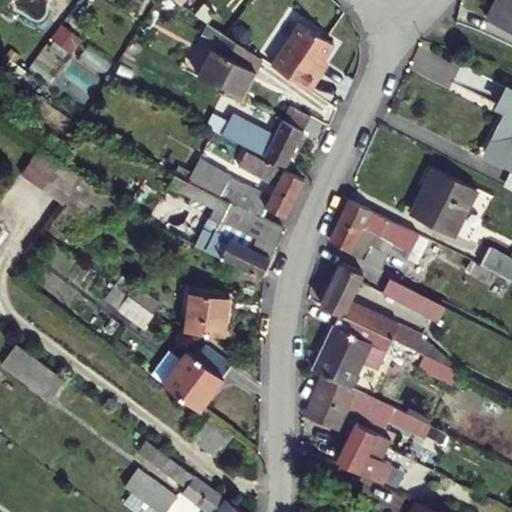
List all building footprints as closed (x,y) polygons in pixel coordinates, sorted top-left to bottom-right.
[(511,0),(496,0),(488,16),(511,28),(511,0)] [(201,19),(209,9),(201,4),(194,15),(201,19)] [(213,12),(209,9),(201,19),(206,22),(213,12)] [(337,40),(304,18),(270,66),(309,92),(320,76),(314,73),(337,40)] [(197,77),(240,99),(261,60),(224,34),(207,23),(200,34),(214,43),(197,77)] [(72,58),(85,41),(61,24),(29,69),(80,105),(100,78),(72,58)] [(511,88),(510,87),(500,107),(502,108),(507,112),(490,145),(508,155),(504,162),(511,165),(511,88)] [(251,105),(240,99),(232,114),(243,119),(251,105)] [(308,117),(289,106),(281,121),(273,116),(262,138),(228,122),(221,135),(284,167),(308,117)] [(508,155),(490,145),(486,153),(504,162),(508,155)] [(64,203),(82,178),(56,159),(39,147),(21,172),(64,203)] [(186,181),(261,219),(266,208),(285,217),(302,180),(245,151),(240,163),(246,166),(244,171),(273,186),(269,196),(198,160),(191,172),(186,181)] [(191,172),(177,165),(172,174),(174,175),(186,181),(191,172)] [(478,188),(435,167),(412,212),(455,234),(478,188)] [(282,229),(261,219),(186,181),(174,175),(168,187),(211,209),(208,217),(253,238),(249,247),(214,230),(212,233),(201,228),(194,244),(219,255),(218,258),(260,277),(282,229)] [(113,200),(82,178),(64,203),(52,221),(81,243),(113,200)] [(168,185),(157,178),(150,189),(162,196),(168,185)] [(419,234),(351,201),(332,240),(351,248),(351,254),(396,275),(404,261),(382,250),(387,241),(409,251),(419,234)] [(453,266),(419,245),(401,277),(437,297),(453,266)] [(511,257),(489,246),(480,265),(490,270),(511,280),(511,257)] [(490,270),(480,265),(471,260),(466,272),(485,281),(490,270)] [(399,342),(408,326),(353,299),(366,274),(344,262),(323,304),(341,313),(393,338),(399,342)] [(115,285),(120,290),(153,314),(160,305),(122,277),(115,285)] [(417,310),(424,297),(397,283),(390,280),(383,293),(417,310)] [(153,314),(120,290),(110,302),(142,327),(153,314)] [(229,297),(189,291),(183,330),(223,335),(229,297)] [(443,307),(424,297),(417,310),(438,320),(443,307)] [(393,338),(341,313),(314,369),(323,374),(352,388),(365,362),(378,368),(393,338)] [(399,342),(424,354),(428,356),(433,344),(423,338),(425,334),(408,326),(399,342)] [(64,380),(15,343),(1,364),(48,400),(64,380)] [(231,364),(204,344),(194,356),(185,349),(179,357),(167,348),(148,374),(198,410),(231,364)] [(459,371),(428,356),(424,354),(418,368),(452,384),(459,371)] [(449,435),(352,388),(323,374),(304,413),(341,431),(348,415),(356,415),(391,431),(396,422),(444,446),(449,435)] [(232,437),(206,416),(189,439),(215,459),(232,437)] [(391,441),(356,423),(337,460),(380,481),(389,464),(447,493),(454,479),(405,455),(389,446),(391,441)] [(242,511),(145,440),(136,452),(184,487),(180,493),(204,511),(242,511)] [(161,511),(174,495),(137,468),(123,487),(157,511),(161,511)] [(441,511),(418,500),(412,511),(441,511)]
